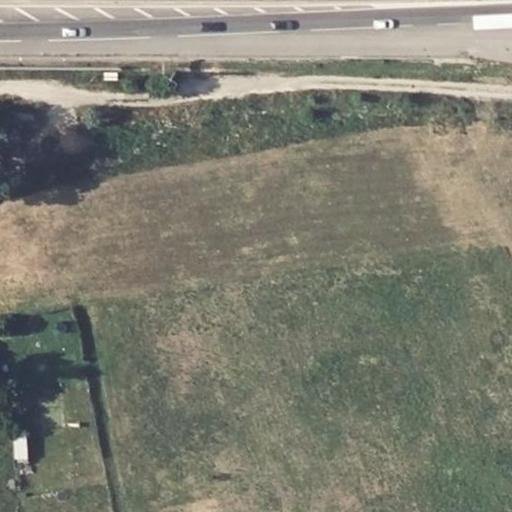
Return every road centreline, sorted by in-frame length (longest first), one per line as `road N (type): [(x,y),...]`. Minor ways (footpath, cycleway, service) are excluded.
road 1 (track): [(511,88),(188,85),(62,97),(0,89)]
road 2 (trunk): [(0,30),(511,16)]
